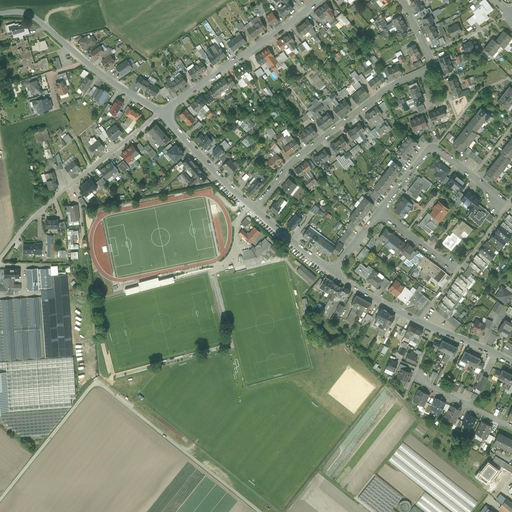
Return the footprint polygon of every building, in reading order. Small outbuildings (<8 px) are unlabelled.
[(293,8),(287,0),(281,0),(285,4),(282,5),(288,12),(293,8)] [(483,0),(482,2),(480,3),(482,5),(473,12),(478,18),(475,20),(479,24),(485,20),(485,21),(489,18),(486,15),(492,10),(484,0),(483,0)] [(420,1),(413,5),(416,11),(418,10),(419,12),(423,10),(422,8),(424,8),(420,1)] [(262,3),(258,6),(257,5),(253,8),(253,10),(257,16),(258,16),(265,12),(262,3)] [(332,10),(326,3),(320,8),(326,15),(331,20),(335,24),(335,25),(338,22),(337,22),(338,21),(335,18),(334,19),(334,18),(333,14),(331,12),(332,10)] [(288,12),(282,5),(279,8),(278,7),(276,8),(283,16),(288,12)] [(326,15),(320,8),(315,13),(321,19),(325,16),(326,15)] [(278,21),(272,13),(266,17),(272,25),(278,21)] [(350,22),(341,13),(336,17),(343,25),(345,23),(347,25),(350,22)] [(431,15),(423,19),(425,25),(423,26),(427,33),(435,29),(431,22),(434,21),(431,15)] [(393,22),(387,25),(388,26),(389,29),(395,26),(404,22),(400,16),(392,20),(393,22)] [(260,21),(258,17),(257,17),(251,21),(253,25),(259,33),(265,28),(261,22),(261,21),(260,21)] [(471,17),(467,20),(471,26),(475,22),(471,17)] [(449,18),(436,24),(437,27),(441,25),(450,21),(449,18)] [(313,26),(307,20),(302,24),(308,31),(312,37),(315,35),(316,34),(311,28),(313,26)] [(251,21),(244,25),(247,29),(248,30),(251,28),(250,27),(253,25),(251,21)] [(404,22),(395,26),(398,32),(396,34),(399,39),(407,35),(404,30),(407,28),(404,22)] [(22,24),(18,26),(17,24),(14,25),(14,24),(7,25),(9,32),(12,31),(14,38),(29,33),(27,28),(27,29),(26,25),(23,26),(22,24)] [(308,31),(302,24),(296,29),(302,36),(308,31)] [(457,24),(453,26),(453,27),(451,28),(450,27),(448,28),(448,29),(448,30),(449,32),(449,33),(451,37),(452,37),(452,36),(452,37),(455,35),(456,34),(456,35),(459,33),(461,32),(461,31),(460,31),(459,29),(459,28),(457,24)] [(253,25),(250,27),(251,28),(248,30),(247,29),(247,30),(252,37),(259,33),(253,25)] [(435,29),(427,33),(430,39),(433,38),(434,40),(438,38),(437,36),(438,35),(435,29)] [(246,42),(240,34),(238,31),(235,34),(236,37),(234,39),(239,46),(246,42)] [(511,37),(503,31),(499,36),(507,43),(511,37)] [(289,34),(283,38),(288,46),(292,52),(296,49),(292,43),(294,42),(289,34)] [(86,36),(79,41),(83,46),(82,47),(84,50),(88,47),(90,45),(91,45),(96,42),(92,36),(90,38),(91,39),(89,40),(86,36)] [(499,36),(495,41),(500,46),(503,48),(507,43),(499,36)] [(283,38),(277,42),(282,50),(288,46),(283,38)] [(234,39),(231,41),(230,39),(226,41),(227,43),(233,51),(239,46),(234,39)] [(495,41),(492,39),(488,44),(496,51),(500,46),(495,41)] [(24,41),(20,42),(16,43),(17,45),(14,46),(15,48),(14,48),(14,49),(13,49),(14,53),(15,53),(20,52),(22,57),(23,57),(24,59),(32,56),(30,52),(29,49),(28,49),(28,48),(27,48),(26,45),(27,45),(27,43),(28,43),(27,40),(24,41)] [(45,41),(38,43),(38,42),(35,43),(36,45),(32,46),(33,50),(39,48),(40,51),(47,49),(47,48),(46,45),(45,41)] [(471,41),(462,45),(465,53),(474,49),(471,43),(471,41)] [(302,43),(298,47),(302,52),(306,49),(302,43)] [(226,56),(221,48),(218,50),(217,49),(218,48),(215,44),(210,47),(214,52),(219,60),(226,56)] [(415,44),(406,49),(410,55),(418,51),(415,44)] [(496,51),(488,44),(484,49),(490,54),(492,56),(496,51)] [(100,46),(90,53),(94,58),(98,56),(100,54),(104,52),(103,51),(100,46)] [(208,57),(200,46),(197,49),(202,56),(204,59),(208,57)] [(104,52),(100,54),(101,57),(103,56),(109,52),(107,49),(103,51),(104,52)] [(273,56),(267,49),(261,53),(266,60),(271,66),(273,64),(273,65),(277,62),(274,58),(273,56)] [(418,51),(410,55),(413,61),(421,57),(418,51)] [(219,60),(214,52),(208,57),(213,65),(219,60)] [(287,58),(283,52),(279,55),(283,61),(287,58)] [(266,60),(261,53),(256,57),(261,64),(264,62),(266,60)] [(105,59),(102,61),(106,67),(115,61),(110,55),(105,59)] [(279,55),(274,58),(277,62),(279,66),(284,63),(283,61),(279,55)] [(447,55),(445,56),(445,55),(440,57),(441,58),(439,59),(442,66),(450,63),(447,55)] [(24,59),(22,59),(24,67),(20,68),(22,72),(28,70),(33,68),(32,65),(31,62),(33,61),(32,56),(24,59)] [(58,57),(53,59),(53,61),(53,62),(55,70),(61,68),(58,57)] [(46,58),(41,59),(41,60),(38,61),(39,62),(32,65),(32,68),(34,67),(35,69),(43,67),(44,70),(48,69),(47,65),(48,65),(46,58)] [(206,69),(201,62),(199,59),(196,62),(198,64),(195,66),(200,74),(206,69)] [(127,60),(116,68),(121,75),(129,69),(132,67),(131,66),(127,60)] [(135,63),(131,66),(132,67),(129,69),(131,71),(138,67),(135,63)] [(246,63),(240,68),(249,81),(252,79),(253,81),(253,80),(248,73),(251,71),(246,63)] [(450,63),(442,66),(445,73),(452,69),(450,63)] [(200,74),(195,66),(188,71),(193,78),(200,74)] [(388,70),(390,75),(391,78),(401,73),(399,68),(398,69),(397,66),(388,70)] [(240,68),(234,72),(239,79),(242,78),(246,83),(247,83),(249,81),(240,68)] [(84,78),(87,72),(82,69),(79,75),(84,78)] [(355,71),(350,74),(353,78),(354,77),(357,82),(357,81),(361,79),(355,71)] [(65,72),(57,75),(59,81),(67,78),(65,72)] [(379,73),(374,78),(379,85),(385,80),(379,73)] [(149,75),(147,80),(154,84),(156,79),(149,75)] [(186,83),(182,76),(175,80),(180,87),(186,83)] [(93,81),(86,77),(79,89),(85,93),(93,81)] [(147,81),(140,77),(136,85),(140,87),(140,88),(142,89),(147,81)] [(235,84),(230,77),(225,80),(229,86),(231,88),(235,84)] [(29,81),(24,82),(26,86),(28,91),(32,90),(33,95),(36,94),(37,94),(42,92),(39,82),(41,82),(40,78),(38,78),(29,81)] [(180,87),(175,80),(172,82),(169,78),(166,80),(169,84),(168,85),(170,87),(173,92),(180,87)] [(225,80),(224,78),(218,82),(224,90),(229,86),(225,80)] [(379,85),(374,78),(368,82),(374,89),(379,85)] [(456,78),(448,81),(451,88),(459,85),(456,78)] [(65,80),(56,83),(59,95),(68,92),(65,80)] [(160,80),(156,83),(159,88),(164,85),(160,80)] [(154,86),(147,81),(142,89),(144,91),(145,90),(149,93),(154,86)] [(352,85),(356,91),(362,87),(357,81),(357,82),(355,83),(352,85)] [(218,82),(212,86),(214,89),(213,90),(212,90),(208,92),(213,98),(217,95),(219,94),(218,94),(224,90),(218,82)] [(421,95),(416,82),(407,86),(410,92),(412,98),(421,95)] [(352,85),(351,84),(351,85),(350,86),(349,85),(347,87),(348,87),(347,88),(346,88),(346,89),(349,93),(356,103),(362,98),(356,91),(352,85)] [(459,85),(451,88),(454,95),(455,95),(455,96),(457,95),(457,94),(461,92),(459,85)] [(267,86),(263,88),(268,96),(272,94),(267,86)] [(368,93),(362,86),(362,87),(356,91),(362,98),(368,93)] [(96,97),(100,90),(96,88),(92,95),(96,97)] [(97,101),(102,104),(109,93),(104,90),(104,91),(101,89),(100,90),(96,97),(95,98),(98,100),(97,101)] [(468,89),(461,92),(457,94),(457,95),(458,98),(470,93),(468,89)] [(511,101),(511,96),(505,91),(501,96),(510,104),(511,101)] [(208,92),(204,96),(203,97),(207,102),(209,104),(214,100),(213,98),(208,92)] [(203,97),(201,95),(196,100),(207,112),(209,110),(209,109),(205,104),(207,102),(203,97)] [(421,95),(412,98),(406,101),(408,106),(414,103),(415,105),(418,104),(419,105),(421,104),(421,103),(424,102),(421,95)] [(329,96),(323,101),(326,105),(332,101),(332,100),(329,96)] [(510,104),(501,96),(497,101),(507,109),(510,104)] [(46,98),(40,100),(40,99),(37,100),(32,101),(34,107),(37,106),(39,112),(52,108),(50,102),(48,103),(47,98),(46,98)] [(311,103),(314,107),(321,103),(318,98),(311,103)] [(123,103),(117,99),(109,111),(116,115),(123,103)] [(339,104),(335,99),(332,100),(332,101),(336,106),(333,108),(334,110),(333,111),(336,115),(337,114),(339,116),(345,112),(339,104)] [(196,100),(191,105),(197,112),(199,110),(204,114),(207,112),(196,100)] [(350,107),(345,100),(339,104),(345,112),(350,107)] [(382,101),(378,105),(383,112),(388,109),(382,101)] [(406,101),(401,103),(398,104),(399,107),(402,106),(404,111),(409,109),(408,106),(406,101)] [(321,103),(314,107),(318,112),(322,108),(324,107),(321,103)] [(197,112),(191,105),(187,108),(193,115),(197,112)] [(423,105),(416,107),(418,113),(425,110),(423,105)] [(141,114),(130,107),(127,112),(126,114),(129,116),(126,121),(131,124),(129,126),(132,128),(137,121),(141,114)] [(382,114),(377,107),(371,112),(376,119),(382,114)] [(442,108),(435,111),(439,119),(446,116),(442,108)] [(486,111),(483,108),(482,109),(481,108),(477,113),(485,119),(486,120),(490,115),(486,112),(486,111)] [(195,120),(186,110),(181,115),(189,125),(195,120)] [(435,110),(428,113),(430,118),(432,122),(439,119),(435,111),(435,110)] [(320,114),(318,112),(313,115),(315,118),(318,118),(319,119),(316,122),(322,129),(328,125),(327,124),(322,117),(320,114)] [(376,119),(371,112),(365,116),(367,118),(366,119),(367,121),(369,120),(371,123),(373,121),(377,127),(378,126),(381,124),(376,119)] [(333,120),(328,113),(322,117),(327,124),(333,120)] [(485,119),(477,113),(472,119),(480,125),(485,119)] [(306,114),(300,118),(303,123),(309,118),(306,114)] [(423,116),(418,118),(416,118),(420,128),(426,126),(427,126),(426,123),(423,116)] [(255,124),(248,117),(240,126),(247,132),(255,124)] [(420,128),(416,118),(415,119),(410,121),(414,131),(420,128)] [(480,125),(472,119),(467,126),(475,132),(480,125)] [(199,121),(193,126),(196,129),(202,124),(199,121)] [(129,126),(124,123),(122,122),(121,124),(128,133),(133,129),(132,128),(129,126)] [(169,139),(156,124),(156,123),(148,131),(162,145),(161,146),(162,146),(170,139),(169,138),(169,139)] [(365,131),(359,123),(353,128),(359,135),(365,131)] [(122,132),(116,124),(106,132),(109,136),(112,140),(122,132)] [(292,131),(287,124),(284,126),(286,129),(289,133),(292,131)] [(316,133),(311,126),(305,130),(311,138),(316,133)] [(475,132),(467,126),(462,132),(472,140),(477,134),(475,132)] [(382,130),(380,132),(377,127),(375,129),(379,133),(374,137),(375,138),(383,132),(382,130)] [(36,142),(49,138),(46,128),(33,132),(36,142)] [(359,135),(353,128),(347,132),(349,134),(348,134),(350,137),(351,137),(352,138),(353,140),(359,135)] [(300,146),(294,138),(293,139),(290,135),(291,135),(289,133),(286,129),(281,133),(284,137),(294,150),(300,146)] [(375,129),(370,132),(374,137),(379,133),(375,129)] [(311,138),(305,130),(300,135),(305,142),(311,138)] [(65,132),(60,136),(66,143),(71,139),(65,132)] [(472,140),(462,132),(456,139),(464,145),(466,147),(472,140)] [(294,150),(284,137),(281,133),(276,136),(279,141),(280,140),(284,146),(282,147),(288,155),(294,150)] [(204,137),(201,134),(195,139),(204,149),(212,142),(206,135),(204,137)] [(254,141),(248,135),(242,142),(247,147),(254,141)] [(408,135),(395,152),(402,157),(405,159),(410,152),(411,153),(413,150),(412,150),(418,143),(408,135)] [(348,144),(342,136),(336,141),(342,148),(348,144)] [(98,140),(97,141),(94,137),(93,139),(90,138),(90,140),(89,141),(92,145),(90,147),(96,154),(104,147),(98,140)] [(464,145),(456,139),(454,142),(454,143),(452,145),(452,146),(454,148),(455,148),(459,151),(464,145)] [(47,140),(41,142),(47,161),(54,159),(47,140)] [(218,146),(217,147),(213,151),(218,157),(224,152),(230,146),(225,140),(218,146)] [(336,141),(330,145),(331,147),(333,150),(334,150),(336,153),(342,148),(336,141)] [(157,154),(148,144),(146,146),(145,146),(143,147),(143,148),(144,149),(152,158),(157,154)] [(139,153),(132,145),(127,149),(134,158),(139,153)] [(175,145),(167,152),(175,161),(179,158),(183,155),(183,154),(181,151),(181,150),(179,147),(178,148),(175,145)] [(273,149),(272,150),(278,155),(281,151),(276,145),(273,149)] [(511,154),(511,153),(505,147),(501,152),(502,153),(509,159),(511,154)] [(134,158),(127,149),(121,153),(128,162),(134,158)] [(331,157),(325,150),(319,154),(325,162),(331,157)] [(509,159),(502,153),(498,158),(506,165),(510,159),(509,159)] [(275,154),(273,157),(271,157),(270,159),(270,160),(268,163),(274,168),(277,165),(278,165),(279,164),(279,162),(280,161),(282,160),(277,155),(275,154)] [(325,162),(319,154),(313,159),(319,166),(321,165),(325,170),(329,167),(325,162)] [(229,159),(225,155),(220,159),(224,164),(229,159)] [(347,160),(343,155),(340,158),(338,156),(336,158),(344,169),(346,168),(345,167),(345,164),(349,162),(347,160)] [(193,163),(189,157),(182,163),(187,168),(193,163)] [(506,165),(498,158),(494,163),(502,170),(506,165)] [(237,167),(229,159),(224,164),(223,165),(230,173),(237,167)] [(74,160),(65,168),(70,175),(79,168),(74,160)] [(129,167),(123,160),(120,163),(126,170),(129,167)] [(312,168),(306,161),(300,165),(306,173),(312,168)] [(118,170),(111,162),(105,166),(112,175),(118,170)] [(395,163),(394,162),(390,167),(398,173),(402,168),(401,167),(395,163)] [(449,171),(440,163),(439,165),(435,162),(430,168),(435,172),(437,170),(440,173),(436,178),(441,182),(441,181),(445,176),(449,171)] [(126,170),(120,163),(117,165),(123,172),(126,170)] [(193,163),(187,168),(192,174),(199,168),(198,168),(193,163)] [(502,170),(494,163),(489,168),(497,175),(502,170)] [(306,173),(300,165),(294,170),(300,177),(302,176),(306,181),(304,182),(308,187),(313,182),(310,178),(306,173)] [(112,175),(105,166),(100,171),(107,179),(112,175)] [(398,173),(390,167),(388,169),(387,168),(386,170),(384,168),(383,170),(386,172),(394,178),(398,173)] [(497,175),(489,168),(486,173),(486,174),(491,178),(494,180),(497,175)] [(207,177),(201,171),(201,170),(191,180),(186,175),(183,177),(190,184),(192,182),(193,183),(197,180),(199,182),(202,179),(203,180),(207,177)] [(266,179),(255,170),(251,175),(254,177),(245,187),(247,189),(253,194),(266,179)] [(394,178),(386,172),(382,177),(390,183),(391,182),(392,181),(392,180),(394,178)] [(466,184),(454,174),(446,185),(449,188),(452,185),(460,191),(466,184)] [(390,183),(382,177),(378,182),(386,188),(387,187),(388,185),(390,183)] [(424,181),(419,177),(407,192),(416,199),(418,196),(417,195),(422,188),(426,191),(430,186),(429,185),(424,181)] [(51,180),(47,181),(50,190),(58,187),(55,179),(55,178),(51,180)] [(97,187),(90,179),(85,183),(91,192),(97,187)] [(293,182),(289,179),(288,179),(282,187),(290,194),(297,185),(293,182)] [(105,187),(99,180),(96,182),(102,189),(105,187)] [(386,188),(378,182),(374,187),(376,188),(381,193),(382,193),(386,188)] [(91,192),(85,183),(79,188),(86,196),(91,192)] [(477,199),(469,193),(467,195),(466,193),(464,196),(461,200),(462,201),(465,203),(466,202),(469,205),(467,208),(468,208),(469,208),(472,211),(478,204),(480,201),(477,199)] [(81,197),(78,199),(82,207),(87,206),(81,197)] [(276,203),(274,202),(270,209),(276,214),(278,212),(281,207),(280,206),(284,200),(281,197),(276,203)] [(409,201),(403,197),(397,204),(399,205),(395,210),(402,216),(404,212),(405,213),(412,204),(409,201)] [(368,200),(365,198),(361,203),(369,209),(373,204),(372,203),(368,200)] [(448,209),(438,201),(435,206),(436,207),(430,214),(438,221),(439,221),(438,220),(442,215),(443,216),(448,209)] [(369,209),(361,203),(357,208),(365,214),(369,209)] [(489,213),(478,204),(472,211),(469,215),(472,218),(472,219),(477,223),(479,221),(481,222),(485,217),(489,213)] [(77,205),(67,206),(68,221),(79,220),(77,205)] [(365,214),(357,208),(353,213),(361,219),(365,214)] [(361,219),(353,213),(349,218),(352,220),(357,224),(357,225),(361,219)] [(430,214),(427,213),(418,224),(429,233),(432,230),(433,230),(437,225),(436,224),(438,221),(430,214)] [(493,216),(489,213),(485,217),(490,221),(493,216)] [(296,214),(287,224),(295,231),(304,221),(296,214)] [(58,219),(46,219),(46,228),(58,228),(58,222),(58,219)] [(249,223),(245,219),(241,223),(245,227),(249,223)] [(507,221),(507,220),(504,223),(503,222),(500,226),(501,227),(509,233),(510,233),(511,231),(511,224),(510,223),(507,221)] [(462,221),(458,227),(456,225),(451,231),(452,232),(458,237),(463,230),(468,234),(472,229),(462,221)] [(349,224),(347,223),(345,226),(352,232),(354,229),(353,228),(349,224)] [(254,227),(247,235),(242,230),(238,234),(250,244),(260,232),(254,227)] [(509,233),(501,227),(499,230),(497,229),(495,232),(496,233),(504,240),(504,239),(506,237),(507,238),(510,234),(511,235),(511,234),(510,233),(509,233)] [(303,235),(308,239),(314,232),(308,228),(307,230),(303,235)] [(393,234),(386,229),(378,238),(385,244),(393,234)] [(319,236),(314,232),(308,239),(313,243),(319,236)] [(452,232),(449,237),(447,236),(442,243),(451,250),(456,243),(457,244),(461,239),(458,237),(452,232)] [(504,240),(496,233),(494,236),(492,235),(489,239),(490,240),(490,239),(499,246),(501,244),(502,245),(505,241),(506,241),(504,239),(504,240)] [(397,239),(392,236),(393,235),(393,234),(385,244),(384,245),(389,249),(389,250),(394,254),(394,253),(403,242),(397,238),(397,239)] [(46,235),(46,256),(66,257),(66,250),(53,249),(53,235),(46,235)] [(324,240),(319,236),(313,243),(318,247),(324,240)] [(265,238),(261,243),(260,242),(256,246),(257,247),(256,249),(253,247),(250,250),(242,252),(244,260),(245,260),(245,259),(250,258),(251,260),(250,260),(250,262),(251,265),(260,263),(263,259),(265,262),(269,258),(272,260),(275,256),(278,258),(282,254),(274,247),(265,238)] [(499,246),(490,239),(490,240),(488,243),(486,241),(484,245),(485,246),(493,252),(495,254),(496,255),(498,252),(496,251),(499,247),(501,248),(499,246)] [(67,240),(67,249),(78,248),(78,243),(72,244),(72,240),(67,240)] [(329,244),(324,240),(318,247),(323,251),(329,244)] [(342,244),(339,242),(334,248),(331,252),(336,255),(343,245),(342,244)] [(407,243),(406,244),(403,242),(394,253),(398,257),(402,253),(407,257),(413,250),(414,248),(407,243)] [(34,245),(23,244),(23,252),(34,252),(34,250),(38,250),(38,243),(34,243),(34,245)] [(334,248),(329,244),(323,251),(329,255),(331,252),(334,248)] [(493,252),(485,246),(483,249),(481,248),(478,251),(480,253),(488,259),(490,256),(491,257),(494,253),(495,254),(493,252)] [(424,256),(418,251),(417,253),(413,250),(407,257),(403,262),(408,265),(411,261),(417,265),(418,264),(424,256)] [(488,259),(480,253),(478,256),(476,255),(473,258),(475,259),(483,265),(485,263),(486,264),(489,260),(490,261),(490,260),(488,259)] [(434,264),(424,256),(418,264),(423,268),(422,270),(426,274),(434,264)] [(483,265),(475,259),(472,262),(471,261),(468,265),(469,266),(474,269),(480,274),(480,273),(478,272),(480,269),(481,270),(484,267),(485,267),(483,265)] [(367,269),(360,263),(355,270),(366,279),(373,270),(369,266),(367,269)] [(445,273),(434,264),(426,274),(423,278),(427,281),(431,276),(438,282),(440,279),(445,273)] [(316,278),(301,265),(296,271),(311,284),(316,278)] [(41,297),(0,299),(0,371),(6,371),(9,410),(71,406),(70,398),(75,398),(73,357),(67,274),(51,275),(51,268),(38,269),(39,290),(41,290),(41,297)] [(38,268),(26,269),(28,291),(39,290),(38,269),(38,268)] [(377,273),(373,270),(366,279),(377,288),(380,284),(382,280),(376,275),(377,273)] [(21,271),(5,271),(5,286),(0,285),(0,293),(5,293),(5,294),(13,294),(13,290),(21,290),(21,285),(13,284),(13,277),(21,277),(21,271)] [(462,275),(461,274),(461,275),(459,277),(458,276),(455,279),(457,281),(464,287),(465,287),(466,284),(468,285),(470,282),(471,282),(467,279),(462,275)] [(139,286),(125,289),(126,295),(174,282),(173,277),(159,280),(158,277),(138,282),(139,286)] [(325,278),(320,288),(326,292),(331,281),(325,278)] [(331,281),(326,292),(329,293),(326,298),(329,299),(332,294),(337,285),(331,281)] [(464,287),(457,281),(455,284),(453,282),(450,285),(452,287),(460,293),(462,291),(463,292),(466,288),(467,289),(465,287),(464,287)] [(398,285),(394,282),(392,285),(388,289),(389,290),(397,296),(404,287),(400,283),(398,285)] [(337,285),(332,294),(335,295),(338,297),(337,297),(343,301),(345,297),(346,298),(348,294),(341,290),(343,288),(337,285)] [(505,288),(501,286),(499,289),(500,290),(499,292),(499,293),(497,296),(495,295),(495,296),(505,304),(511,294),(511,293),(505,288)] [(413,294),(404,287),(397,296),(406,303),(409,299),(413,294)] [(460,293),(452,287),(450,290),(448,288),(446,292),(448,294),(448,293),(456,300),(458,298),(459,298),(462,295),(463,296),(463,295),(460,293)] [(420,292),(416,290),(413,294),(415,296),(411,301),(420,308),(428,299),(420,292)] [(456,300),(448,293),(448,294),(446,296),(444,295),(441,298),(443,300),(444,300),(452,306),(454,304),(455,305),(458,301),(458,302),(459,302),(456,300)] [(365,300),(356,295),(351,304),(358,307),(355,313),(358,315),(365,300)] [(332,301),(329,299),(328,302),(325,307),(324,309),(328,311),(333,301),(332,300),(332,301)] [(371,303),(365,300),(358,315),(360,316),(363,311),(366,312),(371,303)] [(452,306),(444,300),(443,300),(441,303),(440,301),(437,305),(440,307),(442,309),(444,310),(446,312),(449,314),(449,315),(450,314),(448,313),(449,311),(451,312),(453,308),(454,309),(454,308),(452,306)] [(497,301),(492,310),(498,314),(503,306),(497,301)] [(344,307),(339,304),(336,310),(341,313),(344,307)] [(380,308),(375,317),(381,320),(378,326),(380,328),(389,313),(383,310),(380,308)] [(351,311),(346,321),(352,324),(358,315),(355,313),(351,311)] [(320,318),(316,313),(312,315),(318,323),(321,320),(320,318)] [(394,316),(389,313),(380,328),(383,329),(384,328),(387,329),(389,325),(394,316)] [(367,314),(364,319),(366,321),(365,323),(368,325),(369,322),(372,317),(367,314)] [(492,321),(486,319),(484,323),(485,324),(484,327),(489,329),(492,321)] [(476,320),(475,320),(474,323),(472,323),(472,325),(472,326),(473,327),(471,330),(477,332),(481,334),(481,333),(484,327),(485,324),(484,323),(476,320)] [(511,323),(505,320),(502,324),(497,332),(508,338),(511,330),(511,323)] [(416,328),(410,324),(406,331),(404,336),(410,339),(412,336),(416,328)] [(383,329),(380,328),(378,333),(377,334),(382,338),(386,330),(383,329)] [(423,331),(416,328),(412,336),(415,337),(413,341),(417,343),(423,331)] [(442,340),(440,344),(434,342),(432,345),(438,348),(443,351),(447,343),(442,340)] [(447,343),(443,351),(446,352),(448,353),(452,345),(447,343)] [(457,348),(452,345),(448,353),(450,355),(453,356),(457,348)] [(464,351),(460,361),(459,361),(457,365),(460,366),(459,368),(462,370),(463,368),(466,362),(470,354),(464,351)] [(410,354),(408,353),(405,359),(414,363),(417,357),(415,356),(410,354)] [(475,356),(470,354),(466,362),(469,363),(471,365),(475,356)] [(480,359),(475,356),(471,365),(476,367),(481,370),(484,364),(479,362),(480,359)] [(397,362),(390,359),(387,365),(386,368),(393,371),(397,362)] [(376,367),(378,364),(375,363),(372,368),(379,372),(380,369),(376,367)] [(404,370),(401,369),(400,371),(397,377),(406,381),(410,373),(404,370)] [(429,377),(434,379),(438,373),(432,370),(429,377)] [(502,370),(501,372),(495,370),(493,375),(498,378),(503,380),(507,372),(502,370)] [(6,371),(0,371),(0,410),(1,411),(9,410),(6,371)] [(511,374),(507,372),(503,380),(505,381),(508,383),(511,374)] [(488,378),(482,375),(476,388),(482,391),(488,378)] [(428,395),(419,390),(413,402),(422,406),(423,407),(425,402),(428,395)] [(445,403),(436,398),(432,406),(430,409),(431,409),(439,413),(438,416),(445,403)] [(71,406),(1,411),(2,420),(4,420),(4,423),(8,423),(8,426),(12,426),(12,429),(16,429),(17,432),(21,432),(21,435),(48,433),(71,406)] [(451,406),(445,418),(454,423),(457,418),(460,411),(451,406)] [(476,418),(467,414),(462,424),(471,429),(476,418)] [(492,427),(481,422),(475,434),(485,439),(486,439),(488,434),(492,427)] [(511,447),(511,439),(498,433),(493,443),(501,447),(501,446),(507,448),(506,449),(510,451),(511,447)] [(493,437),(488,434),(486,439),(485,439),(484,441),(490,444),(493,437)] [(469,511),(477,502),(403,442),(388,460),(452,511),(469,511)] [(505,462),(495,456),(492,461),(502,467),(505,463),(505,462)] [(488,479),(465,461),(458,470),(481,487),(488,479)] [(511,466),(505,463),(502,467),(511,473),(511,466)] [(402,496),(376,475),(358,498),(375,511),(396,511),(392,509),(402,496)] [(449,511),(425,492),(415,504),(425,511),(449,511)] [(511,511),(511,502),(506,498),(502,504),(511,511)]
